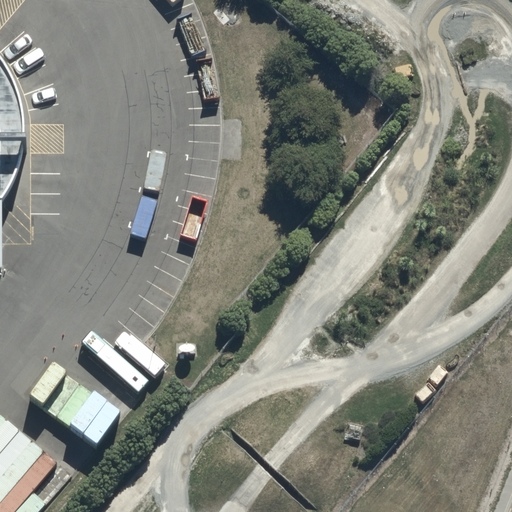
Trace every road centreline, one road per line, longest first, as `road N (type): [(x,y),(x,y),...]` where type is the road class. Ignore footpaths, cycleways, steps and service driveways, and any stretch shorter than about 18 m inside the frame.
road 1 (track): [(173,511),(173,481),(192,443),(454,100),(475,96),(511,113)]
road 2 (track): [(113,511),(194,415),(291,375),(436,336),(511,279)]
road 3 (track): [(511,173),(230,511)]
